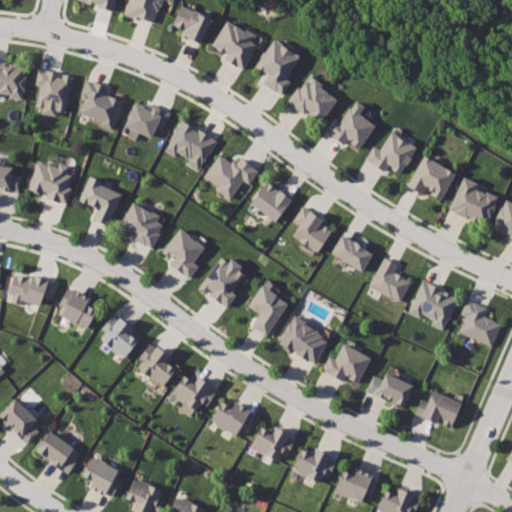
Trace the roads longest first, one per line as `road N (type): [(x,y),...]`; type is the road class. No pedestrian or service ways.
road 1 (residential): [(0,25),(91,43),(187,82),(375,212),(511,281)]
road 2 (residential): [(0,228),(91,258),(230,358),(464,479)]
road 3 (residential): [(450,511),(511,368)]
